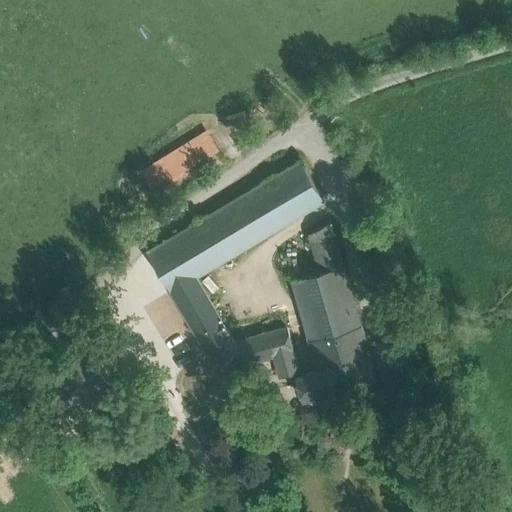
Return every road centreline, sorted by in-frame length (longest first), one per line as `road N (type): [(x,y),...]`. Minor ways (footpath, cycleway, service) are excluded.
road 1 (residential): [(443,511),(401,418),(303,123)]
road 2 (residential): [(0,390),(156,231),(303,123)]
road 3 (track): [(303,123),(356,93),(511,47)]
